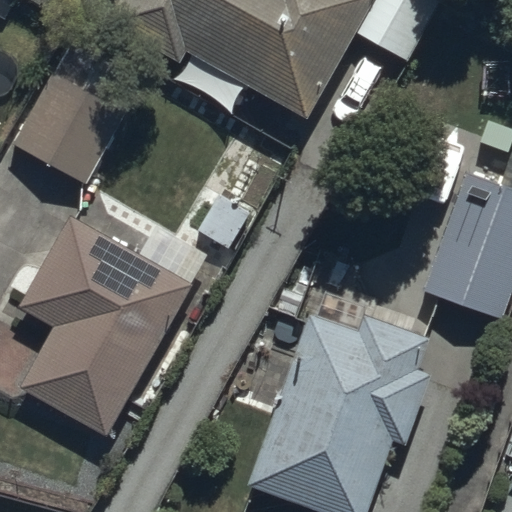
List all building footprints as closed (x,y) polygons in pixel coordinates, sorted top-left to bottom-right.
[(183,47),(189,35),(311,101),(355,20),(413,52),(441,0),(115,0),(111,8),(183,47)] [(83,175),(126,102),(53,59),(10,132),(83,175)] [(504,308),(511,283),(511,177),(466,162),(427,282),(504,308)] [(106,425),(191,271),(70,203),(19,295),(59,316),(24,379),(106,425)] [(362,321),(313,303),(249,474),(349,511),(362,511),(394,429),(406,434),(434,360),(421,355),(432,327),(368,303),(362,321)]
